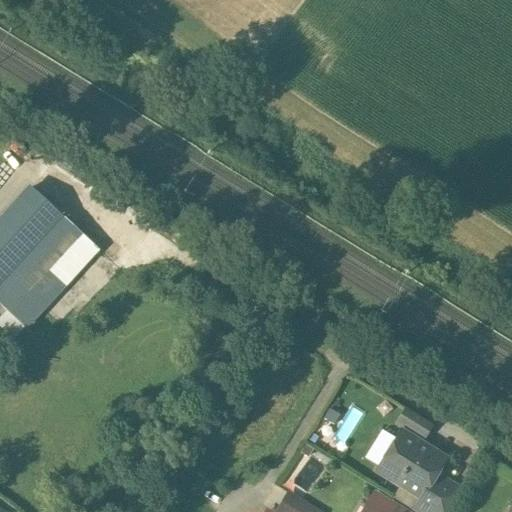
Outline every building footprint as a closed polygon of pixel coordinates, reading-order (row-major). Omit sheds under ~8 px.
[(30,189),(0,221),(0,281),(5,276),(60,216),(30,189)] [(60,216),(5,276),(26,294),(80,235),(60,216)] [(80,235),(26,294),(26,295),(41,308),(41,309),(96,249),(80,235)] [(26,294),(8,312),(23,327),(41,308),(26,295),(26,294)] [(433,426),(405,409),(396,424),(423,441),(433,426)] [(445,461),(400,434),(377,471),(420,498),(421,499),(432,482),(445,461)] [(441,511),(452,494),(432,482),(421,499),(420,498),(412,511),(441,511)] [(287,494),(276,511),(299,511),(304,505),(287,494)] [(405,511),(376,494),(367,509),(372,511),(371,511),(405,511)]
